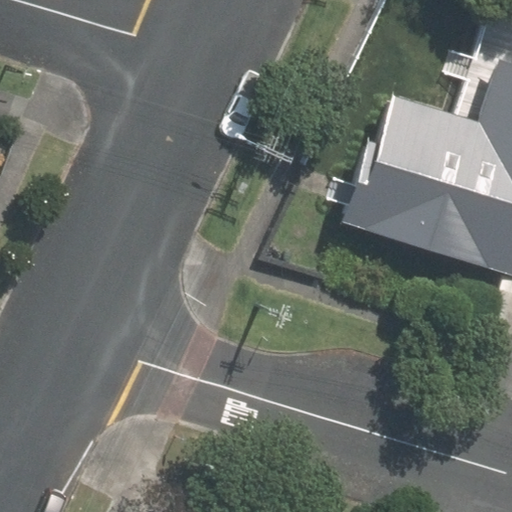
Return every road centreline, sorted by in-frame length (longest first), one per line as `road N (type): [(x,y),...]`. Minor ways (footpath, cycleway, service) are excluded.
road 1 (residential): [(60,331),(511,472)]
road 2 (tertiary): [(195,58),(60,331)]
road 3 (residential): [(10,0),(195,58)]
road 4 (tertiary): [(60,331),(0,466)]
